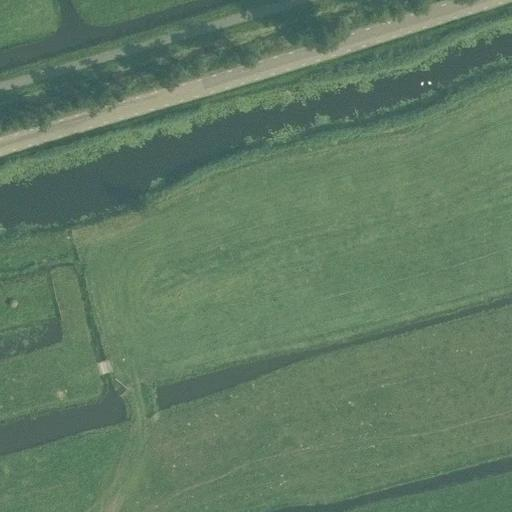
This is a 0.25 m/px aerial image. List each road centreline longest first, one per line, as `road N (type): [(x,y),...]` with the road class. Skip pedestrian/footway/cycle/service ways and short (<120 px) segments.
road 1 (tertiary): [(0,147),(483,0)]
road 2 (track): [(132,371),(142,428),(117,511)]
